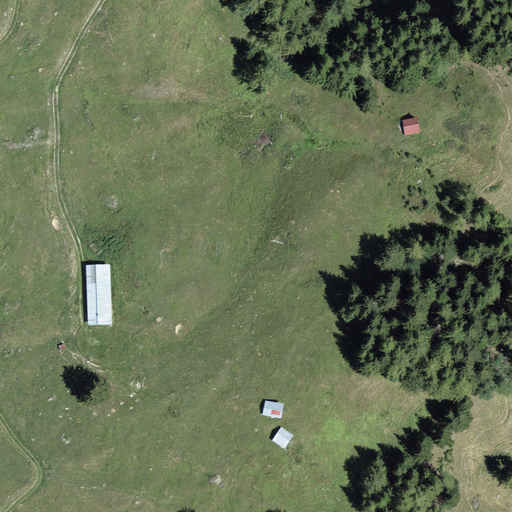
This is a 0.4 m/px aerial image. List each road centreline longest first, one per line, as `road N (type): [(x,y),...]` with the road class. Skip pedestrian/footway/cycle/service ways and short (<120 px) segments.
road 1 (track): [(107,0),(65,80),(58,160),(82,261)]
road 2 (track): [(0,410),(51,473),(17,511)]
